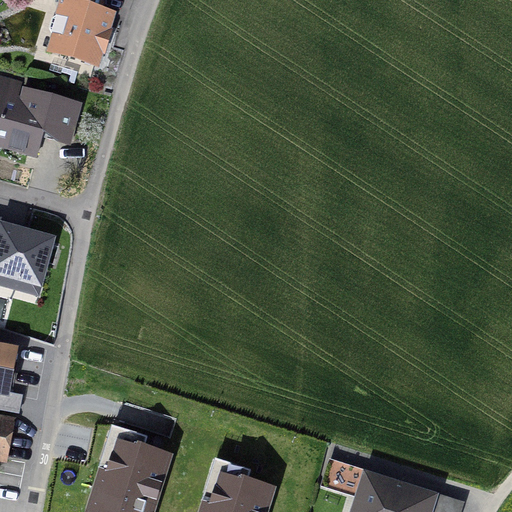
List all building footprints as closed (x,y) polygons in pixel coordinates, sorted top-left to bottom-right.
[(55,36),(50,52),(93,65),(108,17),(95,13),(99,0),(63,0),(57,18),(56,18),(51,20),(48,30),(50,35),(55,36)] [(67,142),(75,109),(50,102),(27,95),(24,104),(14,102),(19,85),(0,80),(0,81),(18,86),(14,101),(0,97),(0,147),(35,157),(35,156),(30,155),(36,133),(41,134),(42,130),(67,137),(66,141),(67,142)] [(0,267),(42,277),(51,240),(3,229),(0,240),(0,267)] [(0,392),(7,394),(15,350),(0,347),(0,392)] [(9,422),(0,420),(0,461),(1,462),(9,422)] [(151,511),(168,457),(118,442),(97,511),(151,511)] [(351,511),(425,511),(431,492),(412,486),(398,481),(388,479),(364,471),(351,511)] [(264,511),(272,489),(228,476),(217,511),(264,511)]
